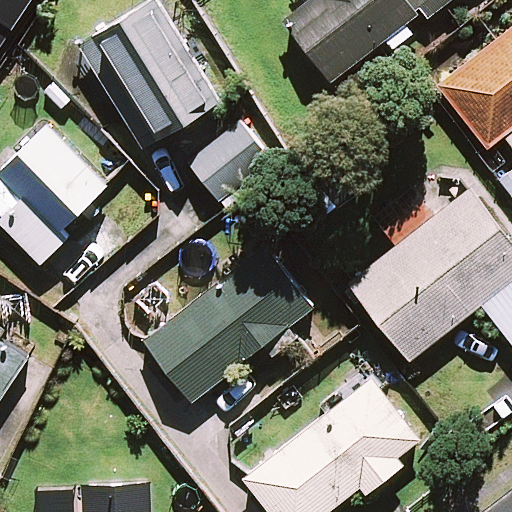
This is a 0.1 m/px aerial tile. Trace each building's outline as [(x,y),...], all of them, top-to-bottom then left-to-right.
[(312,0),(284,23),(331,81),(417,11),(423,19),(446,0),(312,0)] [(216,100),(153,3),(81,49),(144,146),(216,100)] [(504,134),(511,144),(511,29),(438,84),(485,147),(504,134)] [(270,160),(237,122),(189,165),(222,203),(270,160)] [(46,126),(0,172),(0,213),(3,217),(0,220),(0,221),(41,262),(67,236),(61,231),(106,186),(46,126)] [(511,343),(511,243),(470,189),(461,195),(443,171),(378,221),(397,246),(349,282),(408,359),(481,303),(511,343)] [(311,308),(265,249),(145,341),(191,400),(311,308)] [(0,325),(0,391),(21,360),(0,346),(0,331),(3,327),(0,325)] [(324,511),(360,484),(366,490),(400,463),(395,457),(417,439),(369,379),(244,478),(270,511),(324,511)] [(155,511),(154,483),(82,485),(82,511),(155,511)]
